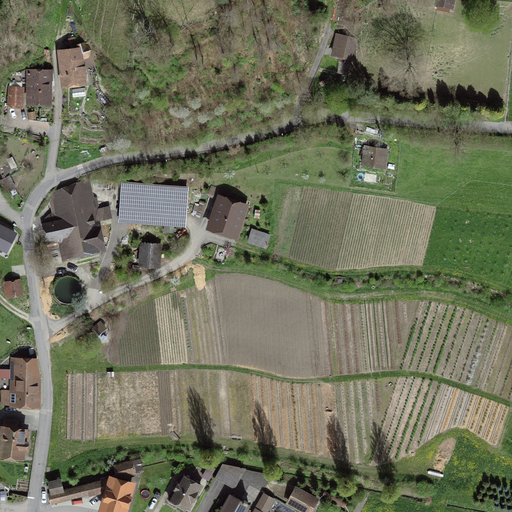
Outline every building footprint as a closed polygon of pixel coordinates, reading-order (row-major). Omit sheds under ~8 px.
[(342,56),(351,59),(357,38),(341,33),(335,54),(342,56)] [(78,49),(61,51),(60,57),(63,85),(84,83),(82,58),(93,56),(89,41),(77,44),(78,49)] [(53,72),(10,72),(10,82),(29,82),(29,102),(49,102),(49,80),(53,80),(53,72)] [(9,86),(8,105),(21,106),(23,87),(9,86)] [(386,160),(383,160),(384,151),(367,149),(366,158),(363,157),(362,164),(385,167),(386,160)] [(0,170),(4,178),(19,171),(11,156),(0,161),(0,170)] [(1,182),(6,191),(14,187),(9,178),(1,182)] [(89,181),(54,189),(52,191),(60,221),(43,225),(46,241),(64,237),(68,254),(99,247),(94,225),(101,218),(112,215),(110,207),(92,211),(87,191),(91,190),(89,181)] [(123,183),(121,221),(184,225),(187,187),(123,183)] [(228,200),(229,198),(211,192),(208,199),(220,203),(212,227),(234,234),(243,205),(228,200)] [(0,245),(6,249),(14,234),(0,226),(0,245)] [(144,247),(144,261),(156,261),(157,248),(144,247)] [(20,293),(18,283),(9,284),(9,281),(2,283),(4,298),(11,297),(11,295),(20,293)] [(40,377),(40,370),(38,361),(13,361),(11,391),(3,391),(2,403),(36,404),(38,377),(40,377)] [(0,453),(22,456),(23,448),(27,449),(28,441),(24,441),(25,430),(17,429),(18,422),(5,420),(0,453)] [(118,477),(135,473),(132,462),(116,466),(118,477)] [(234,487),(244,469),(222,464),(215,477),(234,487)] [(169,499),(178,505),(180,502),(188,507),(200,486),(182,475),(169,499)] [(124,511),(132,485),(112,478),(103,508),(113,511),(124,511)] [(49,482),(52,493),(63,490),(61,479),(49,482)] [(51,493),(53,503),(89,494),(90,495),(97,493),(94,482),(63,490),(52,493),(51,493)] [(288,501),(308,511),(310,511),(317,500),(295,488),(288,501)] [(265,511),(273,498),(263,492),(252,511),(265,511)] [(243,511),(248,504),(246,503),(247,501),(244,499),(243,501),(229,494),(220,509),(218,508),(215,511),(243,511)]
